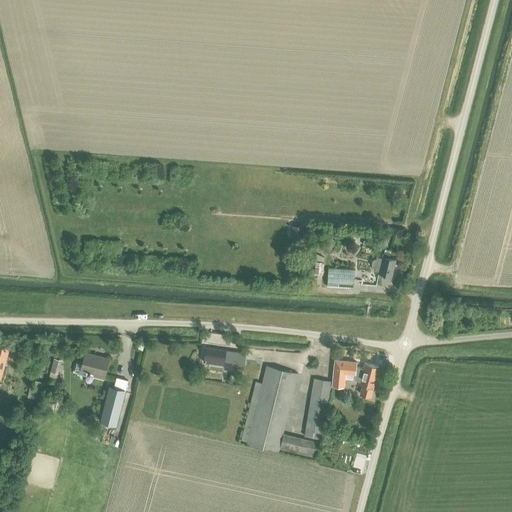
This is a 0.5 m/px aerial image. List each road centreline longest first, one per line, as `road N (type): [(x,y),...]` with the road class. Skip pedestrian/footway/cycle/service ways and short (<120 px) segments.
road 1 (unclassified): [(0,321),(253,328),(404,344)]
road 2 (unclassified): [(493,0),(404,344)]
road 3 (unclassified): [(359,511),(404,344)]
